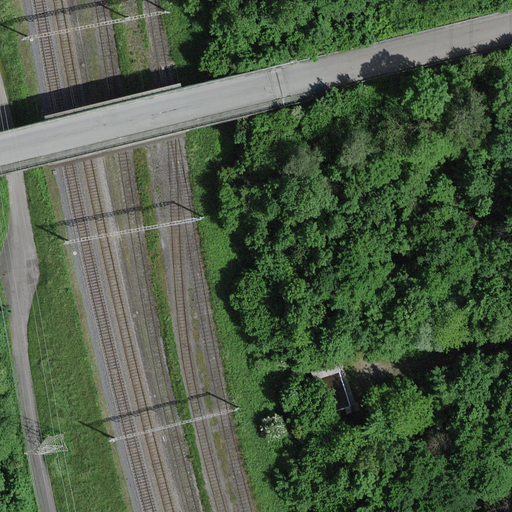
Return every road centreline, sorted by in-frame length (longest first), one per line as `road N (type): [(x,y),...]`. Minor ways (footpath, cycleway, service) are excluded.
road 1 (unclassified): [(511,23),(0,152)]
road 2 (unclassified): [(48,511),(20,352),(22,234),(0,106)]
road 3 (track): [(359,371),(511,338)]
